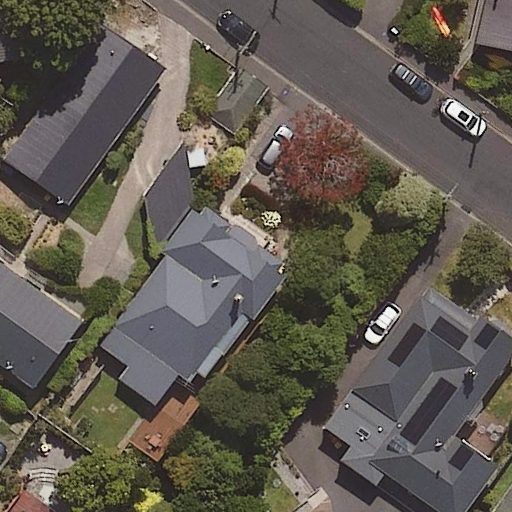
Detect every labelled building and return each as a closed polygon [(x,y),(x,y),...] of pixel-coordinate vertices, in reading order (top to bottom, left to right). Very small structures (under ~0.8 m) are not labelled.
[(0,0),(0,111),(52,48),(0,6),(0,0)] [(511,0),(480,0),(468,48),(511,60),(511,0)] [(165,73),(102,26),(2,161),(65,208),(165,73)] [(268,92),(240,71),(211,110),(239,131),(268,92)] [(287,278),(192,215),(103,351),(127,367),(117,383),(149,404),(124,442),(163,467),(287,278)] [(0,264),(0,372),(31,398),(84,332),(0,264)] [(511,358),(511,349),(428,290),(362,384),(370,390),(332,443),(430,511),(467,511),(495,473),(453,443),(511,358)] [(511,511),(511,488),(494,511),(511,511)]
